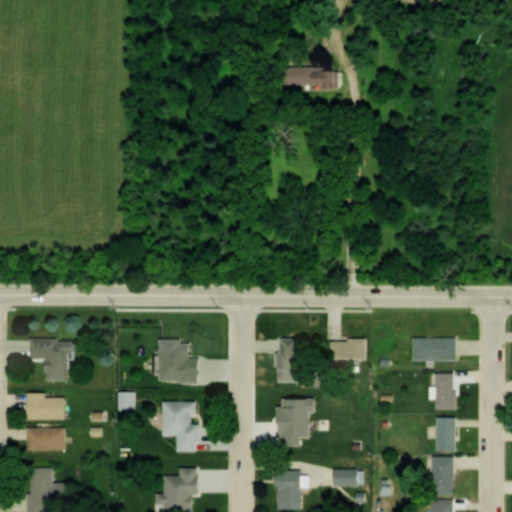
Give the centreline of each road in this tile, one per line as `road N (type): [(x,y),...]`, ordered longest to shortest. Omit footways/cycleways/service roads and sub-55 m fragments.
road 1 (secondary): [(511,297),(0,294)]
road 2 (residential): [(242,511),(241,295)]
road 3 (residential): [(494,511),(492,297)]
